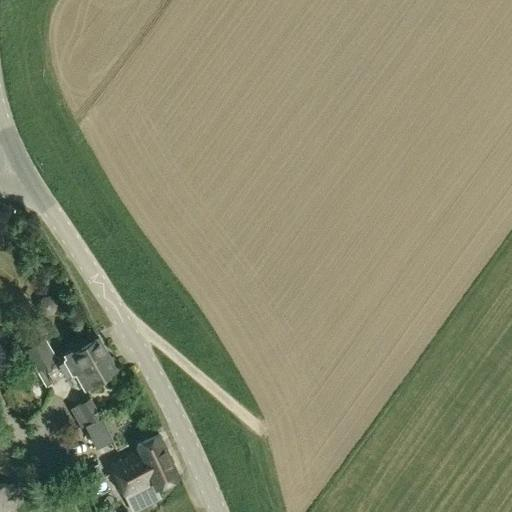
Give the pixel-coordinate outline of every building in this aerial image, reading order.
[(85,386),(118,368),(101,338),(74,353),(72,349),(59,356),(69,374),(76,370),(85,386)] [(28,350),(39,369),(57,359),(46,340),(28,350)] [(55,382),(45,365),(39,369),(48,385),(55,382)] [(93,398),(77,405),(86,425),(103,417),(93,398)] [(86,425),(97,447),(114,439),(103,417),(86,425)] [(156,488),(179,478),(160,433),(137,443),(139,448),(110,460),(127,497),(155,485),(156,488)] [(0,511),(12,511),(16,485),(0,482),(0,511)] [(152,503),(161,499),(156,488),(155,485),(146,489),(152,503)]
